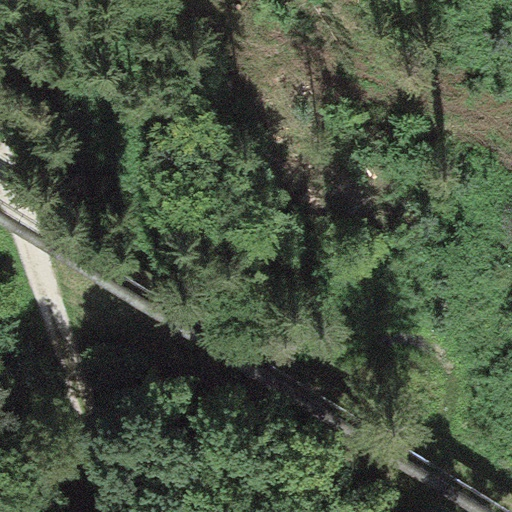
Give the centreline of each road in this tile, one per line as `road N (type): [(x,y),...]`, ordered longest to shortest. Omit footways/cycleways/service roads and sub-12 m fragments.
road 1 (track): [(392,511),(0,272)]
road 2 (track): [(133,511),(0,157)]
